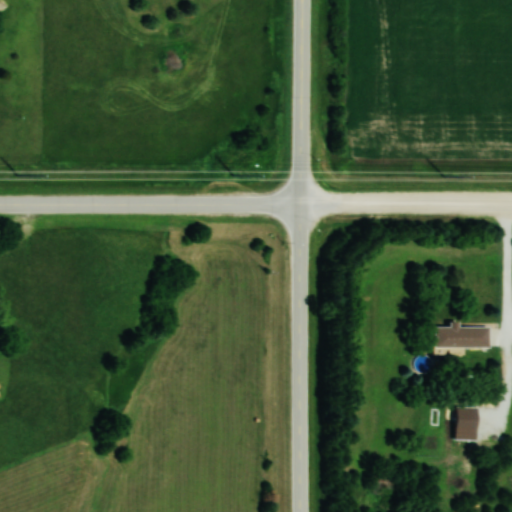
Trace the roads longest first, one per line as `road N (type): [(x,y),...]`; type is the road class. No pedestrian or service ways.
road 1 (tertiary): [(300,0),(300,511)]
road 2 (tertiary): [(300,204),(0,204)]
road 3 (residential): [(511,204),(300,204)]
